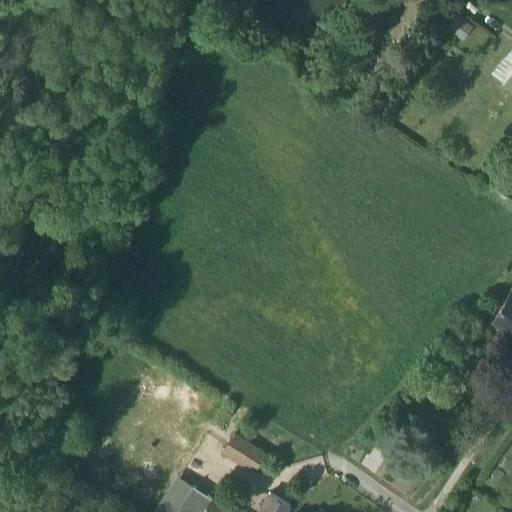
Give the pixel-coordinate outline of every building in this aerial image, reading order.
[(511,289),(491,320),(506,330),(509,326),(511,327),(511,289)] [(265,455),(234,434),(223,450),(255,470),(265,455)] [(178,477),(155,511),(176,511),(193,487),(178,477)] [(203,511),(212,499),(193,487),(176,511),(203,511)] [(257,511),(231,511),(226,508),(222,511),(285,511),(289,506),(270,494),(257,511)] [(212,499),(203,511),(222,511),(226,508),(212,499)]
